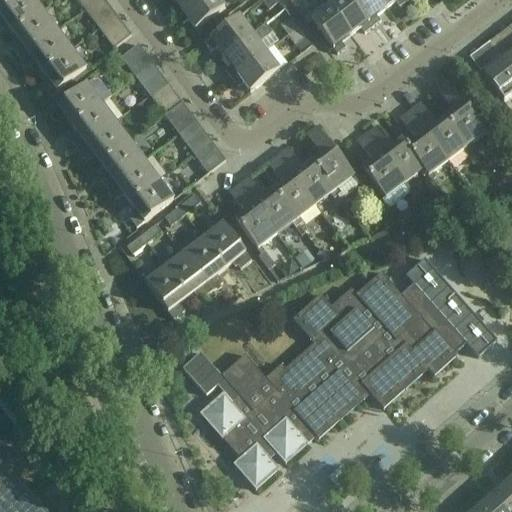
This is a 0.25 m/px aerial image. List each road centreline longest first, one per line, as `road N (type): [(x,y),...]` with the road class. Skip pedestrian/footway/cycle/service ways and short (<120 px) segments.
road 1 (residential): [(126,0),(229,138),(250,143),(303,106),(362,105),(491,11)]
road 2 (unclassified): [(177,511),(0,117)]
road 3 (residential): [(399,511),(511,413)]
